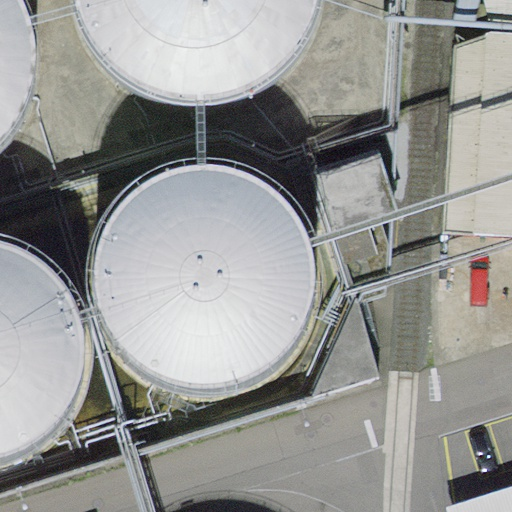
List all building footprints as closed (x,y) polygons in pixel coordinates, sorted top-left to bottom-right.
[(52,0),(0,0),(0,175),(35,151),(51,130),(67,89),(69,45),(55,3),(52,0)] [(110,0),(111,7),(129,47),(159,79),(204,101),(248,104),(291,91),(326,65),(343,45),(359,4),(359,0),(110,0)] [(282,178),(243,172),(207,179),(175,196),(150,223),(135,256),(130,292),(137,328),(155,359),(182,384),(215,399),(251,403),(290,394),(324,373),(348,341),(361,304),(359,264),(344,227),(318,197),(282,178)] [(26,240),(0,239),(0,464),(21,466),(59,454),(90,430),(113,392),(120,353),(113,314),(94,279),(63,254),(26,240)] [(451,511),(511,511),(511,486),(450,507),(451,511)]
